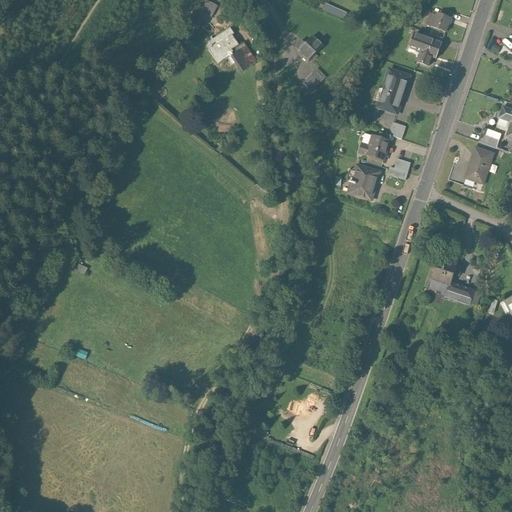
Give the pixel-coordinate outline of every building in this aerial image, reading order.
[(328,2),(325,10),(347,20),(350,13),(328,2)] [(450,20),(436,15),(431,28),(445,33),(450,20)] [(233,32),(230,27),(212,38),(210,36),(203,41),(208,48),(217,63),(230,54),(231,56),(233,55),(242,69),(254,62),(242,43),(239,45),(232,34),(233,32)] [(441,45),(414,36),(410,48),(416,50),(414,54),(419,55),(416,64),(427,68),(430,59),(435,61),(441,45)] [(323,48),(312,38),(297,53),(308,64),(323,48)] [(498,52),(500,43),(493,41),(490,50),(498,52)] [(298,89),(305,97),(325,78),(317,70),(298,89)] [(395,76),(388,73),(381,94),(380,94),(376,105),(382,107),(381,110),(395,115),(401,99),(403,100),(409,82),(401,79),(403,75),(396,73),(395,76)] [(511,110),(502,108),(499,119),(511,123),(506,137),(511,138),(511,110)] [(483,130),(478,143),(496,149),(500,136),(483,130)] [(389,144),(372,139),(369,149),(362,147),(359,155),(383,162),(389,144)] [(493,155),(476,149),(465,179),(482,185),(493,155)] [(390,175),(408,179),(413,161),(399,158),(397,168),(392,166),(390,175)] [(378,175),(356,168),(352,185),(349,184),(349,185),(350,186),(350,187),(353,188),(353,186),(354,187),(351,197),(371,203),(377,184),(375,184),(378,175)] [(438,260),(432,281),(450,286),(450,284),(453,275),(458,276),(461,267),(456,266),(456,265),(438,260)] [(480,294),(450,284),(450,286),(432,281),(429,288),(447,294),(445,298),(476,308),(480,294)]
